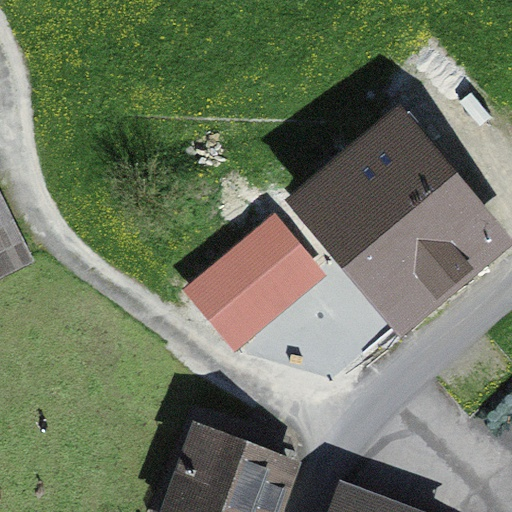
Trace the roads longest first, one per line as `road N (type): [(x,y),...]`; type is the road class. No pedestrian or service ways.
road 1 (track): [(363,423),(308,417),(107,287),(36,228),(10,149),(0,64)]
road 2 (unclassified): [(309,511),(363,423),(511,300)]
